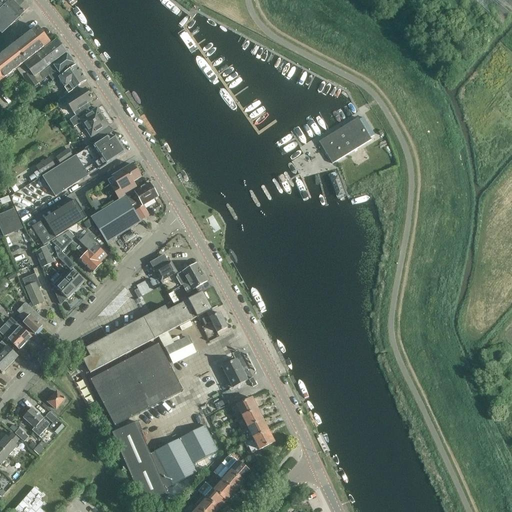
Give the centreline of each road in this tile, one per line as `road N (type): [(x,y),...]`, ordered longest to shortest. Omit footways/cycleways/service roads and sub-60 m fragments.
road 1 (tertiary): [(315,463),(185,215)]
road 2 (residential): [(185,215),(0,409)]
road 3 (tertiary): [(185,215),(45,6)]
